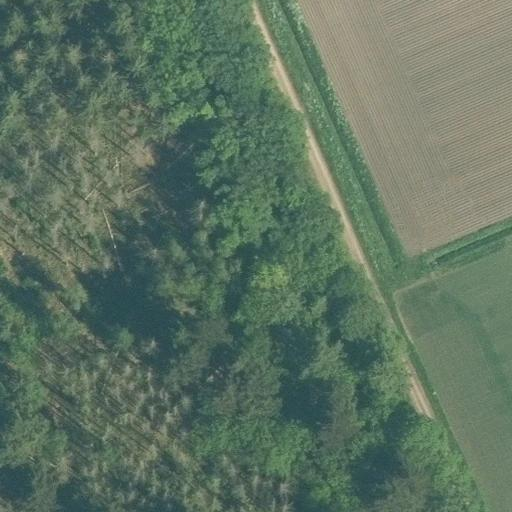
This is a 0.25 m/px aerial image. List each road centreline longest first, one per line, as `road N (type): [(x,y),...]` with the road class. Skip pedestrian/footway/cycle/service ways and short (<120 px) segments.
road 1 (track): [(0,376),(346,237)]
road 2 (track): [(467,511),(346,237)]
road 3 (track): [(346,237),(241,0)]
